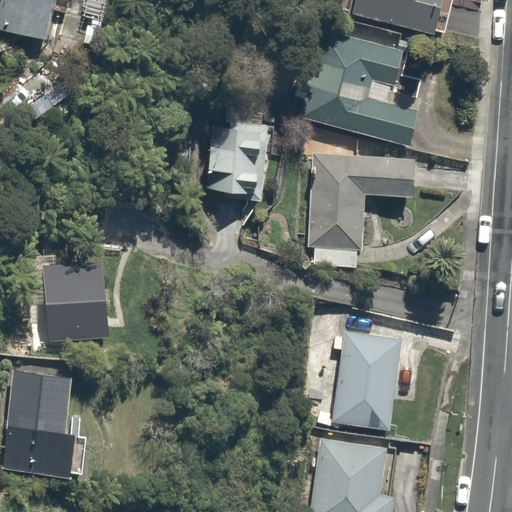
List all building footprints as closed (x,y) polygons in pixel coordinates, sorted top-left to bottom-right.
[(0,0),(0,30),(42,40),(50,0),(0,0)] [(452,0),(354,0),(351,15),(443,39),(452,0)] [(108,19),(87,15),(81,45),(102,49),(108,19)] [(404,52),(323,31),(312,74),(298,70),(291,96),(307,101),(303,117),(409,144),(418,110),(386,102),(391,85),(395,86),(404,52)] [(261,201),(270,127),(226,122),(226,126),(213,124),(204,194),(261,201)] [(420,161),(314,154),(308,246),(315,247),(314,265),(362,268),(367,189),(418,192),(420,161)] [(99,259),(41,266),(49,343),(111,336),(99,259)] [(401,339),(344,331),(332,422),(389,429),(401,339)] [(73,383),(7,371),(0,469),(0,475),(66,481),(73,383)] [(387,448),(320,439),(310,511),(391,511),(394,498),(381,497),(387,448)]
